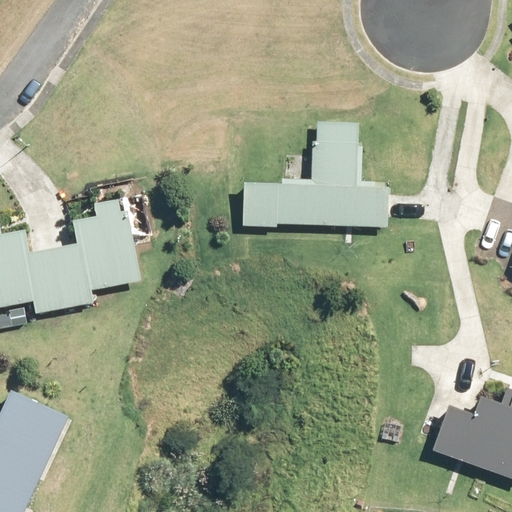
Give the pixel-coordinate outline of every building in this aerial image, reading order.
[(248,180),(246,214),(246,225),(280,226),(280,222),(392,226),(393,185),(378,185),(378,180),(366,180),(365,184),(361,184),(363,122),(320,120),(320,140),(316,140),(315,179),(284,178),(284,181),(248,180)] [(30,228),(6,232),(3,220),(0,220),(0,305),(36,299),(38,311),(97,300),(95,287),(144,278),(132,209),(125,211),(123,199),(98,203),(100,215),(77,220),(81,242),(34,250),(30,228)] [(6,309),(8,320),(26,317),(24,306),(6,309)] [(0,511),(31,511),(79,413),(11,382),(0,406),(0,511)] [(448,401),(433,446),(511,471),(511,394),(511,398),(482,388),(475,410),(448,401)] [(392,495),(393,463),(376,463),(374,494),(392,495)]
